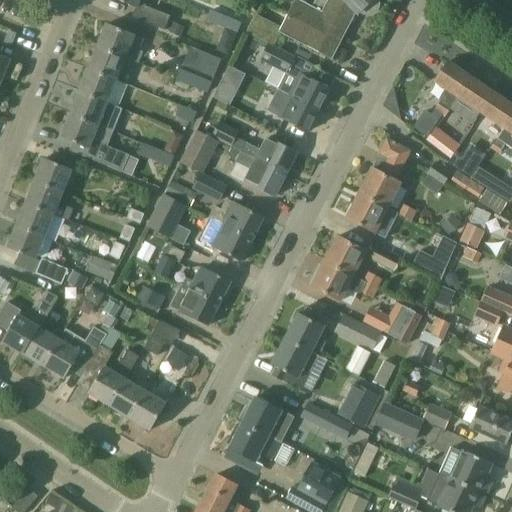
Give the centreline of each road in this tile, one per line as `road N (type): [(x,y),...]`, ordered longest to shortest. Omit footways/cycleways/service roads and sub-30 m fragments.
road 1 (residential): [(179,476),(417,0)]
road 2 (residential): [(179,476),(0,367)]
road 3 (residential): [(0,178),(71,0)]
road 4 (residential): [(118,511),(0,432)]
